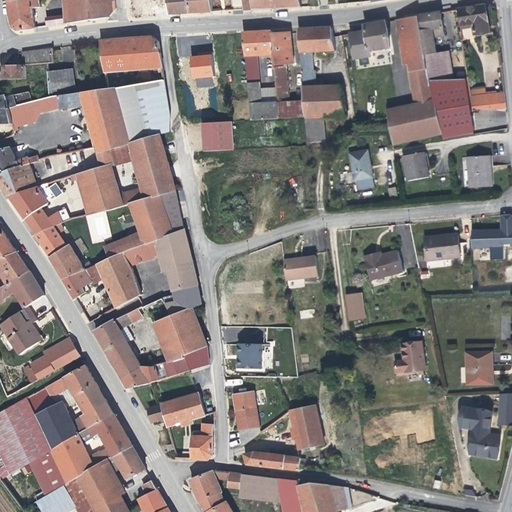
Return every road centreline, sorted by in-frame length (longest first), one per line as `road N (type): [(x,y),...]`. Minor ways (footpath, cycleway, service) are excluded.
road 1 (residential): [(201,268),(308,220),(511,204)]
road 2 (tertiary): [(160,27),(457,0)]
road 3 (residential): [(485,511),(224,470)]
road 4 (residential): [(160,27),(201,268)]
road 5 (residential): [(201,268),(224,470)]
road 6 (tertiary): [(96,354),(3,210)]
road 7 (tertiary): [(162,471),(96,354)]
road 8 (tertiary): [(2,46),(121,30)]
